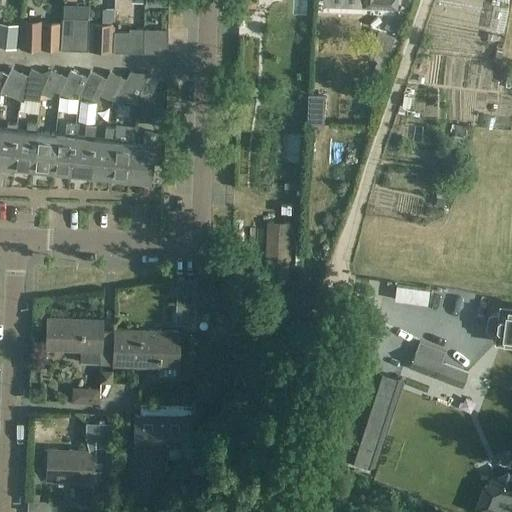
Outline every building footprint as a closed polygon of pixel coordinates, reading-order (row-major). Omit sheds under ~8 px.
[(10,14),(0,13),(0,35),(9,36),(10,14)] [(63,18),(61,49),(88,50),(88,49),(89,24),(89,19),(63,18)] [(22,48),(40,49),(60,49),(61,23),(22,22),(22,48)] [(113,25),(89,24),(88,49),(112,50),(113,25)] [(144,38),(143,53),(168,53),(168,29),(144,28),(144,38)] [(113,52),(143,53),(144,38),(130,38),(130,31),(129,31),(113,31),(113,34),(112,49),(112,50),(113,50),(113,52)] [(10,68),(7,74),(0,91),(11,95),(20,72),(10,68)] [(30,68),(27,75),(20,92),(19,100),(38,103),(39,92),(46,75),(30,68)] [(49,69),(46,75),(39,92),(50,97),(60,74),(49,69)] [(68,70),(66,77),(59,93),(70,98),(79,74),(68,70)] [(88,71),(85,77),(78,94),(90,98),(99,75),(88,71)] [(107,71),(105,78),(98,94),(109,99),(119,76),(107,71)] [(127,72),(124,78),(117,95),(129,100),(138,77),(127,72)] [(160,78),(149,72),(138,95),(149,100),(160,78)] [(307,125),(323,125),(325,95),(308,95),(307,125)] [(26,130),(15,128),(11,166),(29,168),(34,131),(35,123),(27,122),(26,130)] [(65,134),(54,133),(49,170),(69,173),(73,135),(75,123),(66,122),(65,134)] [(7,127),(0,126),(0,165),(11,166),(15,128),(16,124),(8,123),(7,127)] [(84,136),(73,135),(69,173),(88,175),(93,137),(94,126),(85,125),(84,136)] [(104,139),(93,137),(88,175),(108,177),(112,140),(114,128),(105,127),(104,139)] [(54,133),(34,131),(29,168),(49,170),(54,133)] [(143,143),(132,142),(128,179),(149,181),(154,133),(145,132),(143,143)] [(132,142),(112,140),(108,177),(128,179),(132,142)] [(268,222),(267,256),(266,277),(288,278),(290,223),(268,222)] [(196,278),(177,278),(177,298),(176,304),(195,304),(196,278)] [(488,318),(486,328),(490,332),(498,333),(497,341),(511,342),(511,308),(501,307),(501,308),(500,315),(492,314),(488,318)] [(47,317),(46,348),(74,350),(74,347),(81,347),(80,362),(100,363),(100,364),(113,365),(115,332),(102,331),(103,320),(47,317)] [(115,329),(115,332),(113,365),(149,366),(149,363),(158,364),(157,366),(178,367),(179,331),(115,329)] [(410,367),(462,386),(467,372),(415,352),(410,367)] [(376,370),(346,463),(372,471),(402,378),(376,370)] [(190,447),(191,405),(140,403),(140,415),(134,414),(133,445),(135,445),(134,451),(130,450),(129,476),(133,476),(133,497),(163,498),(164,476),(164,466),(166,466),(166,461),(165,461),(165,446),(190,447)] [(57,482),(62,482),(62,480),(79,481),(78,503),(105,503),(106,469),(93,469),(93,450),(48,449),(47,480),(57,480),(57,482)] [(472,507),(487,511),(511,511),(511,467),(508,470),(507,466),(488,475),(489,478),(483,481),(472,507)] [(52,511),(53,501),(28,500),(27,511),(52,511)]
